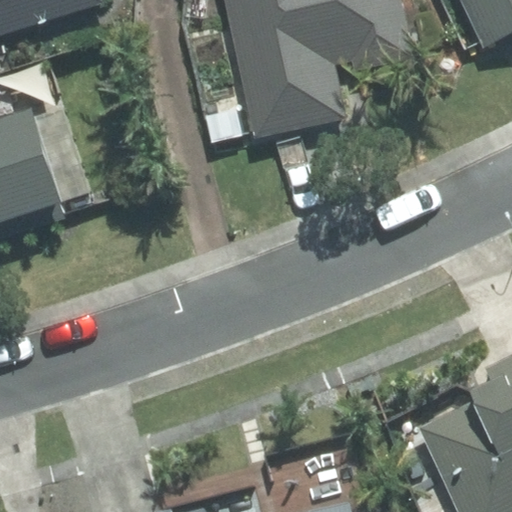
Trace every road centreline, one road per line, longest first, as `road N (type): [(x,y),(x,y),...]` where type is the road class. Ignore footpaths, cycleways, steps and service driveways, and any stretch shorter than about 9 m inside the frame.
road 1 (residential): [(0,382),(134,343),(511,192)]
road 2 (unknown): [(226,306),(169,0)]
